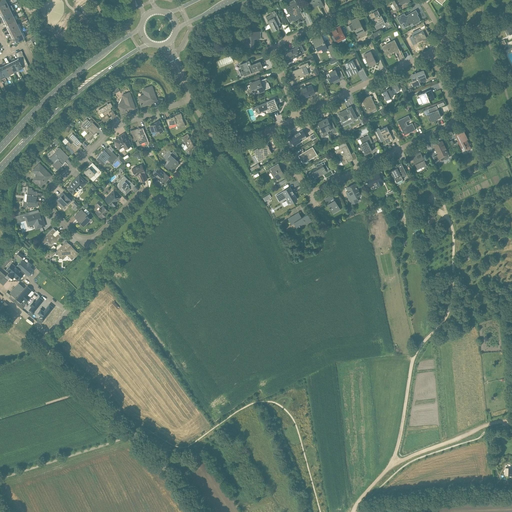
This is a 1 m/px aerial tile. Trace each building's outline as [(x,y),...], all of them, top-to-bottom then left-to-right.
[(291,5),(286,7),(290,15),(287,17),(289,22),(293,20),(293,21),(303,16),(304,18),(302,13),(296,2),(294,0),(293,0),(289,2),(291,5)] [(410,1),(409,0),(393,0),(392,1),(396,8),(402,5),(406,2),(407,3),(410,1)] [(0,12),(1,16),(11,11),(13,10),(11,5),(8,7),(0,10),(0,12)] [(375,14),(370,16),(375,26),(376,26),(376,28),(385,23),(381,15),(380,15),(377,8),(373,10),(375,14)] [(404,13),(397,17),(399,20),(402,19),(407,26),(413,23),(414,25),(421,21),(417,14),(418,14),(416,10),(411,13),(406,16),(404,13)] [(11,11),(1,16),(3,18),(0,20),(1,21),(14,15),(14,14),(12,15),(11,11)] [(273,18),(267,20),(273,31),(279,28),(276,21),(279,19),(276,12),(275,12),(274,11),(271,12),(272,14),(271,14),(273,18)] [(14,15),(1,21),(2,23),(4,22),(6,25),(15,20),(13,17),(15,16),(14,15)] [(356,22),(352,24),(354,28),(357,33),(360,31),(361,33),(365,32),(360,22),(358,17),(355,19),(356,22)] [(5,29),(5,30),(19,24),(18,23),(17,23),(15,20),(6,25),(7,27),(5,29)] [(21,28),(19,24),(5,30),(6,32),(9,31),(10,34),(21,28)] [(332,35),(335,41),(337,40),(337,42),(345,38),(340,26),(332,30),(334,34),(332,35)] [(412,36),(411,37),(414,44),(417,43),(417,42),(427,37),(426,36),(429,34),(426,27),(421,29),(421,30),(420,30),(421,32),(412,36)] [(9,38),(10,39),(23,33),(21,28),(10,34),(12,36),(9,38)] [(260,32),(246,32),(246,46),(253,46),(253,37),(255,37),(255,38),(260,38),(260,32)] [(26,37),(23,33),(10,39),(10,41),(13,40),(15,43),(24,38),(26,37)] [(316,38),(313,40),(315,44),(318,50),(322,48),(323,52),(328,50),(328,49),(329,51),(333,58),(335,57),(337,56),(338,56),(337,54),(332,44),(329,46),(326,47),(324,42),(322,37),(321,35),(316,38)] [(392,43),(383,48),(384,50),(386,55),(395,51),(396,53),(400,51),(398,47),(394,39),(391,41),(392,43)] [(284,54),(287,60),(288,63),(294,61),(292,58),(296,56),(296,57),(302,54),(300,51),(298,47),(284,54)] [(377,63),(371,51),(364,54),(368,63),(369,65),(369,66),(377,63)] [(233,62),(230,56),(217,61),(220,67),(233,62)] [(21,64),(19,61),(18,58),(15,60),(14,57),(12,58),(19,72),(20,71),(19,70),(23,68),(22,67),(22,66),(21,64)] [(12,62),(9,63),(14,72),(17,71),(18,72),(19,72),(12,58),(11,59),(12,62)] [(350,68),(346,70),(349,76),(357,72),(359,72),(358,71),(357,72),(355,69),(357,68),(356,66),(360,64),(357,58),(353,60),(347,62),(350,68)] [(3,63),(10,76),(11,76),(10,74),(14,72),(9,63),(6,64),(5,62),(3,63)] [(262,68),(260,62),(249,66),(247,62),(240,65),(244,75),(262,68)] [(309,66),(308,62),(299,66),(300,68),(291,72),(294,80),(309,74),(306,67),(309,66)] [(3,66),(0,67),(5,77),(8,75),(9,77),(10,76),(3,63),(2,63),(3,66)] [(341,80),(335,69),(329,73),(328,71),(324,73),(327,78),(328,78),(330,82),(333,81),(334,84),(341,80)] [(412,76),(413,81),(412,81),(414,85),(419,83),(420,85),(419,82),(427,79),(423,71),(418,73),(418,74),(416,75),(415,71),(416,75),(412,76)] [(270,87),(266,78),(248,85),(252,95),(270,87)] [(315,93),(312,85),(298,90),(302,99),(310,95),(315,93)] [(156,101),(151,86),(143,89),(145,95),(138,97),(141,106),(156,101)] [(393,96),(389,88),(386,89),(387,90),(382,92),(386,100),(391,98),(390,97),(393,96)] [(435,99),(431,90),(419,94),(423,104),(435,99)] [(135,108),(129,92),(122,95),(124,98),(122,98),(122,99),(121,99),(119,103),(118,105),(119,106),(120,109),(122,113),(135,108)] [(377,108),(371,97),(362,101),(368,113),(377,108)] [(279,109),(275,98),(267,101),(267,102),(256,106),(258,112),(269,108),(271,112),(279,109)] [(110,102),(99,109),(101,113),(102,113),(104,116),(101,118),(103,122),(110,118),(108,116),(110,115),(112,118),(116,115),(112,109),(112,110),(110,108),(113,106),(110,102)] [(347,110),(338,114),(341,119),(342,121),(343,124),(353,119),(354,120),(357,118),(354,111),(351,106),(347,109),(347,110)] [(429,113),(427,114),(428,117),(430,122),(434,120),(434,119),(436,118),(436,119),(441,117),(438,110),(437,106),(428,109),(429,113)] [(181,118),(180,113),(173,116),(174,116),(166,119),(168,126),(176,123),(178,129),(185,126),(184,122),(183,122),(182,118),(181,118)] [(411,119),(408,115),(397,121),(404,135),(410,132),(409,132),(412,130),(412,131),(416,130),(415,128),(413,125),(412,123),(407,125),(406,122),(411,119)] [(91,123),(87,118),(80,126),(87,133),(84,136),(87,140),(99,128),(92,122),(91,123)] [(316,125),(318,128),(320,127),(323,132),(320,133),(323,139),(329,136),(327,131),(331,129),(333,133),(337,131),(332,121),(329,123),(327,118),(318,123),(319,124),(316,125)] [(163,131),(159,121),(156,122),(156,123),(149,126),(152,132),(155,131),(156,134),(163,131)] [(379,128),(376,130),(381,142),(384,140),(386,142),(389,140),(390,142),(394,140),(392,138),(391,136),(390,134),(387,126),(379,130),(379,128)] [(144,131),(143,127),(137,129),(137,128),(131,130),(133,135),(136,142),(137,145),(137,144),(138,145),(141,144),(141,143),(144,142),(145,143),(146,144),(149,143),(147,137),(146,137),(145,134),(144,131)] [(307,138),(302,130),(295,134),(295,133),(288,137),(292,143),(293,142),(294,145),(307,138)] [(470,146),(465,136),(466,136),(466,135),(463,131),(455,135),(457,139),(459,143),(458,143),(461,149),(465,147),(466,148),(467,150),(471,148),(470,146)] [(82,143),(72,133),(68,137),(73,142),(71,143),(68,141),(66,144),(74,152),(79,148),(78,147),(82,143)] [(119,149),(123,146),(125,149),(131,146),(129,143),(129,142),(124,133),(118,137),(119,138),(114,141),(116,144),(116,145),(119,149)] [(186,144),(183,148),(189,154),(196,146),(194,145),(195,144),(192,136),(190,137),(188,133),(182,137),(186,144)] [(372,142),(368,135),(362,138),(360,139),(362,143),(360,144),(365,154),(372,151),(369,144),(372,142)] [(433,157),(436,164),(438,163),(439,162),(444,159),(445,160),(449,158),(449,156),(448,153),(442,141),(434,145),(438,154),(433,157)] [(347,144),(345,142),(338,145),(339,147),(335,149),(336,150),(335,151),(337,155),(338,154),(343,165),(348,162),(347,160),(349,159),(349,160),(353,158),(347,144)] [(272,153),(267,144),(254,152),(259,161),(272,153)] [(69,156),(60,147),(55,152),(50,158),(54,162),(52,164),(57,169),(62,164),(62,163),(69,156)] [(111,152),(107,147),(98,156),(98,157),(96,159),(103,165),(105,163),(104,162),(107,159),(111,163),(118,157),(112,151),(111,152)] [(317,155),(312,147),(299,155),(303,163),(317,155)] [(178,156),(174,150),(171,153),(169,150),(163,157),(168,161),(165,165),(168,168),(169,167),(171,169),(173,167),(175,169),(179,164),(174,159),(178,156)] [(420,166),(426,163),(423,156),(420,152),(411,156),(414,160),(417,168),(419,171),(422,170),(420,166)] [(102,172),(92,162),(90,164),(93,168),(91,170),(89,167),(84,172),(93,181),(102,172)] [(323,164),(322,162),(319,164),(319,163),(316,165),(317,168),(311,171),(309,173),(313,180),(315,179),(323,173),(324,174),(327,172),(327,171),(329,170),(325,163),(323,164)] [(280,166),(278,163),(266,171),(268,174),(272,172),(277,181),(285,176),(283,172),(282,172),(279,167),(280,166)] [(407,174),(401,163),(398,164),(399,167),(397,168),(391,171),(395,178),(397,183),(403,180),(402,177),(407,174)] [(51,175),(39,164),(33,170),(36,173),(35,174),(35,177),(36,177),(33,180),(36,183),(37,182),(40,186),(45,182),(43,180),(45,179),(46,179),(47,179),(51,175)] [(145,172),(141,165),(132,169),(135,176),(138,175),(141,182),(147,179),(144,172),(145,172)] [(163,172),(158,168),(153,173),(159,178),(154,183),(160,187),(169,177),(164,172),(163,172)] [(367,188),(367,187),(369,186),(370,187),(377,184),(379,187),(383,185),(382,181),(378,172),(378,173),(373,176),(372,175),(366,178),(367,181),(365,182),(365,183),(365,182),(364,183),(367,188)] [(87,182),(79,175),(70,184),(71,184),(67,188),(73,194),(77,191),(78,192),(81,189),(81,188),(87,182)] [(131,183),(124,176),(119,181),(119,182),(118,183),(117,185),(118,187),(122,191),(123,190),(126,193),(131,189),(128,186),(131,183)] [(360,195),(355,184),(347,188),(350,195),(348,196),(352,204),(358,201),(356,197),(360,195)] [(32,188),(28,187),(27,194),(26,194),(25,201),(23,201),(23,207),(28,207),(32,207),(32,206),(35,207),(35,206),(38,206),(38,201),(36,201),(35,200),(35,196),(36,196),(37,192),(33,191),(33,190),(32,190),(32,188)] [(292,191),(290,187),(286,190),(276,195),(279,202),(286,198),(287,200),(286,200),(289,206),(292,204),(291,203),(297,199),(293,193),(291,191),(292,191)] [(120,197),(114,190),(105,199),(111,206),(112,206),(113,206),(117,202),(116,201),(117,199),(118,200),(120,197)] [(71,201),(63,192),(60,195),(61,196),(56,201),(59,203),(58,204),(62,208),(65,205),(66,206),(71,201)] [(339,206),(332,195),(327,198),(328,199),(326,200),(331,211),(339,206)] [(108,211),(99,201),(96,204),(100,208),(96,212),(101,218),(108,211)] [(84,212),(82,209),(74,217),(76,219),(80,223),(80,224),(79,225),(80,225),(80,226),(81,226),(82,226),(83,226),(84,225),(89,221),(88,220),(90,219),(89,218),(87,216),(88,215),(84,211),(84,212)] [(421,215),(424,221),(432,218),(429,211),(421,215)] [(40,217),(39,212),(25,216),(28,226),(34,224),(35,229),(45,226),(43,221),(43,220),(42,220),(40,220),(39,218),(40,217)] [(302,217),(299,212),(288,218),(291,224),(294,222),(297,228),(312,220),(308,214),(302,217)] [(56,231),(53,227),(40,240),(43,244),(45,244),(47,241),(50,244),(52,244),(54,242),(57,242),(62,237),(59,234),(57,234),(56,232),(56,231)] [(69,244),(66,241),(55,252),(62,259),(67,254),(72,259),(75,256),(73,255),(77,251),(71,246),(71,247),(68,245),(69,244)] [(7,260),(7,259),(0,267),(1,268),(3,269),(9,261),(7,260)] [(16,266),(28,276),(34,270),(22,259),(16,266)] [(11,263),(5,270),(9,272),(7,274),(12,279),(14,277),(18,280),(24,274),(11,263)] [(15,298),(24,288),(18,283),(9,293),(11,295),(12,295),(15,298)] [(27,286),(16,299),(21,302),(23,299),(26,302),(30,297),(27,295),(32,290),(27,286)] [(33,314),(43,301),(38,298),(28,310),(33,314)] [(9,306),(4,301),(0,306),(0,312),(2,314),(9,306)] [(53,308),(49,306),(39,318),(43,321),(53,308)]
